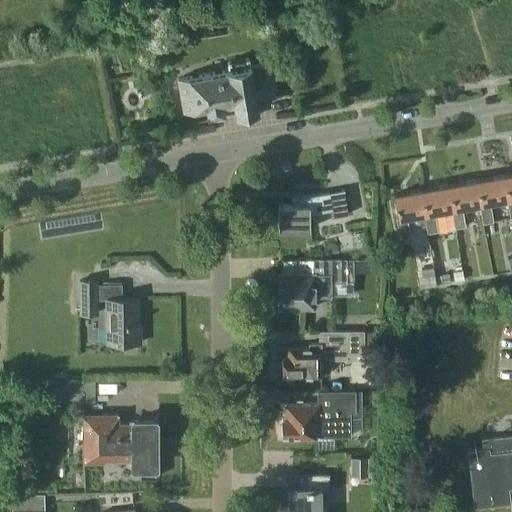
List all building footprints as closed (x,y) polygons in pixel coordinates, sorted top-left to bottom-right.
[(255,96),(277,92),(272,61),(250,65),(248,57),(226,61),(227,69),(176,78),(182,110),(204,106),(205,115),(221,112),(219,103),(231,101),(232,112),(236,111),(237,119),(255,116),(253,109),(257,109),(255,96)] [(480,203),(476,204),(479,224),(490,222),(487,202),(505,199),(509,198),(505,174),(475,179),(480,203)] [(475,179),(448,184),(453,208),(449,209),(452,228),(463,226),(459,206),(476,204),(480,203),(475,179)] [(448,184),(421,189),(425,213),(421,213),(424,233),(435,231),(431,212),(449,209),(453,208),(448,184)] [(278,204),(278,228),(309,227),(309,212),(330,209),(331,216),(348,213),(344,188),(292,197),(293,203),(278,204)] [(404,216),(421,213),(425,213),(421,189),(392,194),(396,219),(393,219),(396,238),(407,236),(404,216)] [(404,255),(402,242),(392,243),(394,256),(404,255)] [(330,282),(344,282),(344,258),(314,258),(314,273),(278,273),(278,308),(313,308),(313,296),(330,296),(330,282)] [(437,286),(434,266),(415,270),(418,289),(437,286)] [(463,280),(462,271),(452,272),(454,281),(463,280)] [(106,343),(140,342),(140,323),(137,323),(136,298),(120,298),(120,284),(96,284),(96,279),(79,279),(78,313),(96,313),(96,299),(105,299),(106,343)] [(320,375),(320,359),(347,358),(346,355),(364,354),(363,349),(372,348),(372,333),(363,333),(363,330),(319,330),(319,340),(308,340),(308,345),(288,345),(288,354),(282,354),(282,359),(277,362),(277,368),(283,371),(283,375),(320,375)] [(90,378),(39,378),(39,401),(90,401),(90,378)] [(282,435),(350,435),(350,411),(356,411),(355,389),(317,390),(317,403),(284,403),(285,416),(281,416),(281,420),(278,423),(278,429),(282,433),(282,435)] [(140,477),(155,476),(154,419),(128,419),(128,422),(117,422),(116,414),(82,414),(83,461),(104,461),(104,457),(125,457),(125,465),(140,464),(140,477)] [(511,502),(510,497),(511,496),(511,433),(481,437),(482,447),(467,449),(473,506),(511,502)] [(363,457),(348,457),(348,473),(363,474),(363,457)] [(320,511),(320,489),(329,489),(329,473),(299,473),(299,486),(287,486),(288,505),(283,505),(282,511),(320,511)]
